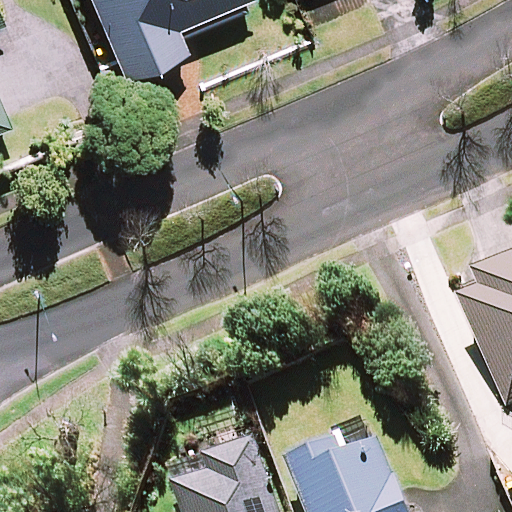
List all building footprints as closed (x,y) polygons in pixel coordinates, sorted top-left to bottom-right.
[(94,0),(127,75),(188,48),(181,32),(253,0),(94,0)] [(0,127),(9,124),(0,103),(0,22),(5,20),(0,8),(0,127)] [(511,409),(511,272),(461,294),(511,410),(511,409)] [(411,511),(380,432),(294,467),(311,511),(411,511)] [(280,511),(258,446),(173,474),(186,511),(280,511)]
